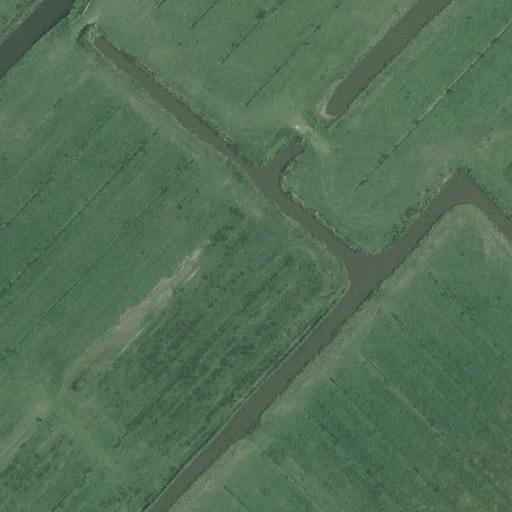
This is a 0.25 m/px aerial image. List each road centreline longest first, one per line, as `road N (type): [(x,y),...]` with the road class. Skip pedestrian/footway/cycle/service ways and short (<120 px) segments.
road 1 (track): [(101,17),(223,116),(295,122),(325,153),(334,202),(359,220),(390,219),(458,150),(473,153),(511,194)]
road 2 (track): [(0,116),(88,20),(146,0)]
road 3 (track): [(0,398),(25,392),(43,399),(118,476)]
